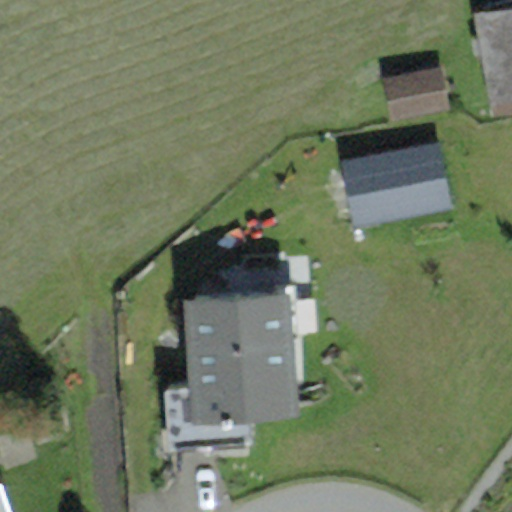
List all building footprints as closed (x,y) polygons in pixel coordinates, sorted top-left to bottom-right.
[(511,4),(470,12),(488,110),(511,105),(511,4)] [(443,64),(385,75),(393,119),(451,108),(443,64)] [(437,138),(338,153),(349,225),(448,210),(437,138)] [(306,416),(303,294),(210,296),(213,418),(306,416)] [(25,511),(14,477),(0,481),(0,511),(25,511)]
